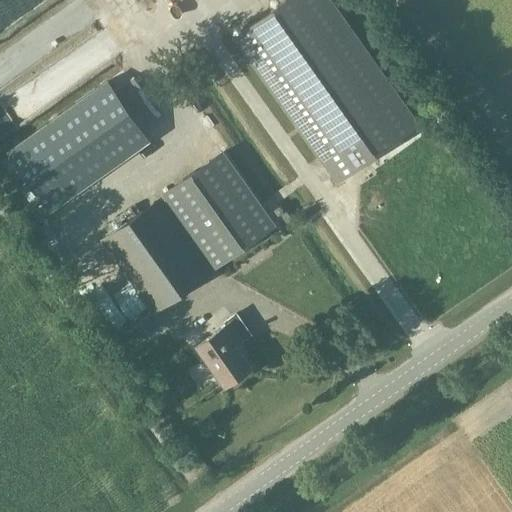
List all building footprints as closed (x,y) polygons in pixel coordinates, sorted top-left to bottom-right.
[(286,0),(234,37),(336,182),(418,124),(331,0),(286,0)] [(107,80),(9,151),(51,210),(149,139),(107,80)] [(163,193),(215,267),(273,226),(221,152),(163,193)] [(152,311),(210,270),(159,197),(101,238),(152,311)] [(285,221),(290,218),(284,209),(279,213),(285,221)] [(225,323),(195,344),(224,385),(251,366),(235,344),(250,333),(235,312),(224,320),(225,323)]
